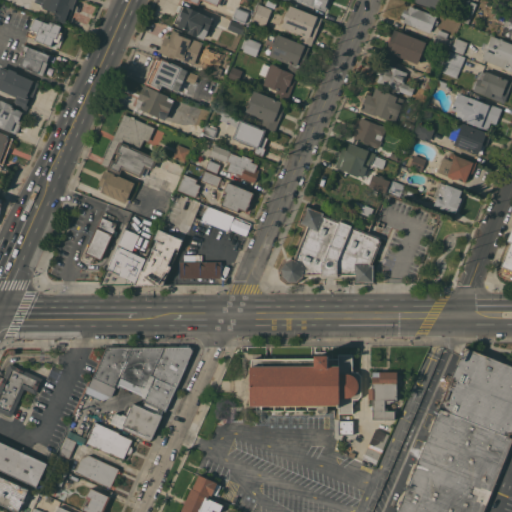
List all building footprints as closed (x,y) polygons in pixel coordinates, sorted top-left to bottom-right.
[(75,0),(67,24),(54,19),(56,12),(48,9),(48,10),(43,8),(43,6),(42,6),(42,5),(34,2),(34,0),(75,0)] [(329,0),(325,12),(301,2),(296,0),(329,0)] [(469,0),(463,19),(414,0),(469,0)] [(468,24),(463,21),(471,1),(476,3),(468,24)] [(264,27),(251,21),(259,3),(272,8),(264,27)] [(181,5),(184,7),(184,5),(214,19),(204,39),(197,36),(187,32),(188,31),(178,26),(179,25),(174,22),(181,5)] [(311,46),(299,41),(301,34),(281,26),(283,23),(280,22),(284,12),(285,13),(286,11),(288,12),(290,5),(322,17),(311,46)] [(437,16),(430,32),(403,22),(405,17),(401,15),(404,8),(408,10),(410,5),(437,16)] [(249,12),(245,23),(232,18),(236,7),(249,12)] [(511,38),(501,34),(504,27),(503,26),(505,20),(508,21),(511,14),(511,38)] [(49,24),(50,21),(62,26),(59,31),(63,32),(59,42),(53,40),(51,46),(35,39),(38,31),(31,29),(35,18),(49,24)] [(227,28),(231,20),(248,27),(244,36),(242,34),(227,28)] [(417,64),(398,56),(396,62),(383,56),(394,28),(399,30),(399,31),(426,42),(417,64)] [(194,65),(175,57),(174,59),(163,54),(163,53),(159,51),(165,36),(169,38),(172,29),(186,34),(185,36),(202,42),(194,65)] [(448,33),(444,42),(435,39),(439,29),(448,33)] [(289,64),(269,55),(278,34),(309,47),(298,74),(286,70),(289,64)] [(500,38),(500,37),(511,42),(511,71),(483,59),(485,54),(483,53),(484,50),(483,49),(485,43),(488,44),(491,35),(500,38)] [(256,56),(243,51),(244,49),(241,47),(244,39),(247,40),(248,37),(261,43),(256,56)] [(463,54),(451,50),(456,37),(468,42),(463,54)] [(50,55),(47,62),(48,63),(43,75),(38,73),(38,72),(22,66),(27,51),(22,50),(24,45),(50,55)] [(456,78),(441,71),(450,50),(465,57),(456,78)] [(207,75),(211,64),(213,65),(214,63),(211,62),(213,56),(225,61),(222,66),(221,68),(223,68),(222,69),(226,70),(221,82),(208,77),(209,75),(207,75)] [(156,57),(161,59),(162,58),(182,67),(182,68),(188,70),(198,75),(194,83),(184,79),(178,91),(173,88),(172,89),(162,85),(160,90),(145,83),(156,57)] [(441,66),(437,77),(425,72),(430,61),(441,66)] [(403,83),(415,87),(411,95),(400,91),(399,92),(373,82),(381,62),(407,72),(403,83)] [(298,74),(287,103),(273,97),(276,91),(262,85),(266,76),(259,73),(263,63),(269,66),(270,64),(271,64),(286,70),(298,74)] [(27,110),(12,104),(16,96),(0,89),(0,66),(17,72),(16,73),(39,83),(27,110)] [(238,82),(228,78),(232,66),(243,70),(238,82)] [(511,80),(511,83),(504,103),(473,91),(474,89),(472,88),(475,80),(477,80),(480,73),(479,73),(480,71),(485,73),(486,71),(511,80)] [(445,88),(434,84),(437,78),(447,82),(445,88)] [(175,99),(165,120),(142,110),(140,115),(132,112),(135,105),(144,84),(175,99)] [(373,96),(376,88),(404,99),(395,122),(377,115),(376,116),(361,110),(367,93),(373,96)] [(275,131),(261,125),(263,118),(246,111),(254,90),(273,98),(273,97),(287,103),(275,131)] [(502,108),(496,124),(490,122),(487,130),(481,128),(481,127),(466,122),(459,119),(459,117),(455,115),(457,111),(451,109),(458,92),(502,108)] [(17,134),(11,131),(11,132),(0,126),(0,100),(1,99),(13,105),(12,107),(23,111),(20,118),(23,120),(17,134)] [(264,147),(266,148),(262,156),(253,152),(255,147),(232,138),(237,127),(219,119),(219,118),(218,118),(220,112),(221,113),(223,110),(240,118),(240,119),(241,120),(242,119),(266,130),(263,136),(268,137),(264,147)] [(148,141),(144,139),(139,150),(157,159),(152,170),(146,167),(141,177),(122,169),(120,174),(108,168),(108,167),(101,164),(124,113),(131,116),(131,115),(135,117),(134,118),(155,127),(148,141)] [(380,125),(380,124),(386,127),(381,140),(382,140),(379,148),(353,138),(356,131),(354,130),(356,124),(359,125),(362,118),(380,125)] [(415,125),(411,134),(399,129),(403,120),(415,125)] [(201,134),(200,138),(189,133),(189,132),(188,132),(191,125),(193,125),(195,122),(205,126),(201,134)] [(434,129),(430,141),(413,134),(418,122),(434,129)] [(487,132),(486,133),(491,135),(486,146),(482,144),(478,154),(454,144),(462,122),(487,132)] [(205,126),(206,124),(210,126),(210,124),(217,127),(216,128),(218,129),(213,140),(201,134),(205,126)] [(0,163),(0,132),(13,138),(3,165),(0,163)] [(347,150),(349,143),(376,154),(375,155),(386,159),(382,168),(375,165),(369,168),(365,177),(359,174),(358,176),(335,166),(343,148),(347,150)] [(185,161),(172,156),(178,144),(190,149),(185,161)] [(231,151),(230,152),(241,156),(242,154),(252,158),(251,161),(258,164),(256,168),(259,169),(257,174),(258,174),(255,181),(255,180),(254,182),(241,177),(241,176),(236,174),(227,170),(230,162),(227,160),(226,161),(210,155),(214,144),(231,151)] [(398,155),(396,160),(389,157),(391,152),(398,155)] [(437,171),(443,157),(448,159),(451,152),(476,162),(472,173),(469,172),(465,182),(457,178),(453,178),(449,177),(447,175),(437,171)] [(426,159),(421,171),(409,166),(410,165),(407,164),(410,156),(413,157),(414,154),(426,159)] [(217,173),(205,168),(209,159),(220,164),(217,173)] [(125,203),(101,192),(103,186),(98,184),(105,169),(110,171),(135,182),(125,203)] [(201,179),(205,170),(221,177),(217,186),(201,179)] [(197,179),(196,182),(201,185),(195,197),(177,189),(184,173),(197,179)] [(386,191),(369,184),(373,173),(390,180),(386,191)] [(405,184),(404,185),(417,190),(413,201),(400,195),(399,196),(387,191),(392,179),(405,184)] [(227,192),(223,190),(227,181),(253,192),(249,203),(250,203),(249,205),(248,205),(246,211),(239,208),(237,211),(221,205),(227,192)] [(445,184),(446,183),(462,189),(461,190),(463,191),(455,213),(434,205),(437,197),(434,195),(439,181),(445,184)] [(370,217),(352,209),(355,201),(373,208),(370,217)] [(234,215),(228,230),(226,229),(226,230),(206,222),(206,223),(201,221),(201,219),(199,218),(197,223),(192,221),(194,216),(201,202),(234,215)] [(324,213),(323,215),(339,221),(344,209),(356,214),(351,226),(380,237),(381,240),(370,264),(373,264),(373,282),(356,282),(356,275),(303,275),(303,276),(297,282),(288,282),(282,277),(281,268),(285,261),(293,258),(294,258),(307,225),(301,222),(307,206),(324,213)] [(117,223),(114,229),(115,229),(112,235),(101,260),(85,253),(97,227),(102,217),(117,223)] [(135,284),(100,284),(126,228),(136,233),(128,250),(147,259),(135,284)] [(147,259),(157,239),(155,239),(159,229),(183,240),(163,284),(135,284),(147,259)] [(511,270),(501,266),(511,241),(508,240),(511,229),(511,270)] [(179,261),(195,261),(195,254),(202,254),(202,261),(221,261),(221,277),(179,278),(179,261)] [(107,346),(191,346),(193,350),(166,411),(143,401),(145,398),(143,394),(117,383),(115,387),(93,377),(107,346)] [(511,365),(511,433),(510,433),(509,437),(511,437),(511,440),(482,511),(396,511),(464,346),(511,365)] [(315,358),(315,354),(328,354),(328,358),(339,358),(339,354),(352,354),(352,372),(358,371),(361,375),(361,393),(358,398),(355,399),(355,403),(352,403),(352,412),(339,413),(339,407),(337,407),(336,405),(327,405),(327,411),(325,414),(320,414),(318,411),(318,407),(307,407),(307,405),(250,405),(250,365),(252,365),(252,358),(315,358)] [(43,378),(36,394),(24,388),(11,417),(0,411),(0,377),(1,376),(4,377),(10,363),(43,378)] [(394,400),(394,401),(390,401),(390,403),(387,403),(387,400),(385,400),(385,408),(388,408),(388,410),(395,410),(395,419),(373,419),(372,398),(369,398),(368,388),(373,388),(372,372),(396,371),(397,400),(394,400)] [(115,387),(111,396),(106,394),(103,399),(86,391),(93,377),(115,387)] [(152,439),(151,438),(150,441),(111,423),(115,412),(122,415),(122,414),(127,416),(128,414),(127,414),(130,406),(131,407),(133,403),(138,405),(138,404),(143,406),(143,407),(151,411),(151,410),(162,415),(152,439)] [(353,420),(353,434),(338,434),(338,420),(353,420)] [(119,432),(119,433),(132,439),(130,444),(132,446),(133,448),(133,449),(133,451),(132,452),(131,453),(129,454),(128,454),(126,453),(124,458),(110,452),(109,453),(86,442),(96,422),(119,432)] [(376,428),(389,434),(378,459),(365,454),(376,428)] [(67,436),(69,430),(87,438),(85,444),(67,436)] [(76,441),(68,458),(58,454),(66,437),(76,441)] [(37,487),(0,469),(0,440),(48,463),(37,487)] [(119,468),(118,469),(120,470),(119,473),(117,472),(112,483),(114,484),(113,487),(111,486),(110,488),(75,471),(82,457),(89,454),(119,468)] [(53,496),(42,491),(46,482),(50,484),(57,466),(67,471),(61,486),(58,485),(53,496)] [(218,482),(217,484),(220,485),(216,495),(213,493),(212,496),(209,495),(208,498),(223,505),(220,511),(217,511),(213,510),(212,511),(180,511),(191,488),(193,488),(199,474),(218,482)] [(24,500),(25,501),(24,503),(22,502),(18,511),(0,503),(0,475),(29,489),(24,500)] [(91,498),(87,496),(90,487),(110,496),(109,498),(110,499),(109,501),(108,501),(106,506),(107,506),(105,511),(104,510),(103,511),(89,511),(83,509),(85,505),(87,506),(91,498)]
